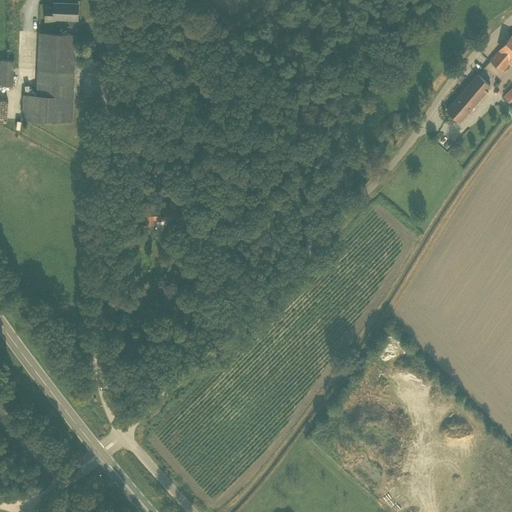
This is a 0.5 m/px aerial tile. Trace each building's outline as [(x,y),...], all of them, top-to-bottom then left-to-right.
[(40,32),(38,82),(37,93),(24,93),(23,119),(73,121),(77,19),(78,19),(79,3),(54,3),(54,7),(46,7),(45,21),(56,22),(56,19),(68,19),(67,33),(40,32)] [(511,34),(490,60),(503,71),(511,60),(511,87),(504,96),(511,104),(511,34)] [(15,59),(0,58),(0,61),(0,83),(13,84),(15,59)] [(492,83),(503,71),(490,60),(447,110),(460,121),(468,112),(482,96),(492,83)] [(143,223),(156,224),(156,229),(167,229),(167,220),(187,220),(187,222),(195,222),(195,212),(195,210),(188,210),(188,208),(177,208),(177,198),(170,198),(170,208),(156,207),(156,203),(143,203),(143,223)] [(207,209),(207,228),(219,229),(219,209),(207,209)] [(424,511),(456,511),(511,457),(511,456),(477,421),(405,492),(424,511)]
